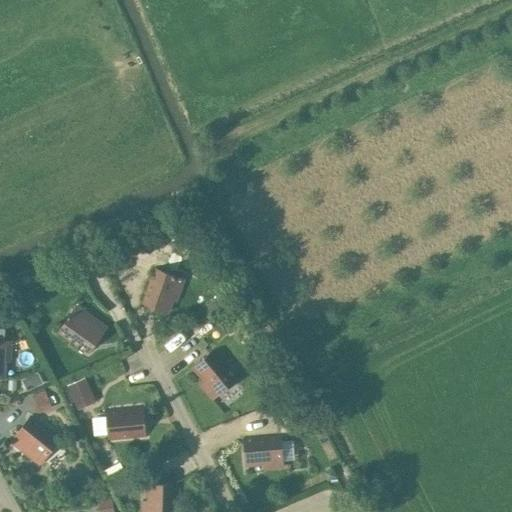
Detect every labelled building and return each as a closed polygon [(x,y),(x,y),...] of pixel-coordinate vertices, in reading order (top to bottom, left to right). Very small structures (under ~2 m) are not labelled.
[(193,222),(185,217),(176,222),(176,232),(185,237),(193,232),(193,222)] [(92,246),(81,251),(88,268),(99,263),(92,246)] [(120,253),(107,259),(113,272),(126,266),(120,253)] [(73,254),(62,259),(71,279),(82,274),(73,254)] [(182,278),(154,268),(142,302),(166,311),(171,299),(175,300),(182,278)] [(221,291),(217,299),(223,307),(232,307),(236,298),(231,290),(221,291)] [(91,316),(76,305),(57,331),(87,352),(102,331),(87,321),(91,316)] [(232,312),(221,321),(223,323),(229,330),(232,333),(242,324),(232,312)] [(10,341),(0,340),(0,376),(2,377),(3,359),(9,359),(10,341)] [(236,379),(214,351),(193,366),(205,381),(200,384),(212,398),(236,379)] [(38,372),(21,379),(26,390),(43,383),(38,372)] [(85,379),(68,386),(75,401),(79,410),(95,403),(85,379)] [(46,393),(33,398),(38,411),(51,406),(46,393)] [(284,399),(263,407),(266,416),(272,414),(274,420),(290,414),(284,399)] [(144,434),(140,406),(107,411),(109,438),(144,434)] [(59,439),(30,416),(14,437),(28,448),(24,452),(39,464),(59,439)] [(282,466),(279,434),(243,438),(246,464),(263,462),(264,468),(282,466)] [(119,460),(104,468),(107,473),(122,466),(119,460)] [(333,468),(324,473),(329,481),(338,477),(333,468)] [(123,477),(110,482),(116,497),(129,491),(123,477)] [(173,511),(174,484),(148,483),(148,501),(142,501),(141,511),(173,511)] [(111,495),(97,498),(99,511),(109,511),(114,511),(111,495)]
